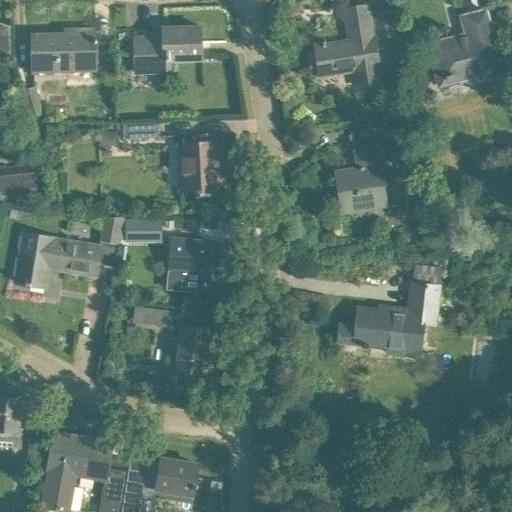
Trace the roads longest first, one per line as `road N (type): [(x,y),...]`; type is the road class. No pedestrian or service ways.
road 1 (residential): [(248,428),(274,211),(248,0)]
road 2 (residential): [(248,428),(156,416),(0,345)]
